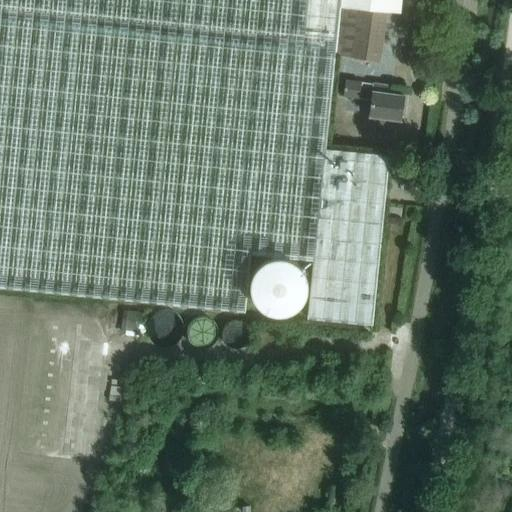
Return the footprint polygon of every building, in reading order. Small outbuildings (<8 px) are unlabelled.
[(372,323),(384,208),(390,156),(326,149),(336,54),(379,60),(387,10),(400,12),(401,0),(0,0),(0,286),(245,311),(251,253),(313,259),(307,317),(372,323)] [(391,86),(373,83),(372,87),(361,85),(361,82),(345,79),(343,95),(371,99),(368,122),(384,124),(385,117),(401,119),(405,95),(390,93),(391,86)] [(250,290),(251,294),(252,297),(253,300),(255,303),(257,306),(259,308),(262,310),(264,312),(267,314),(271,315),(274,316),(277,316),(280,316),(284,316),(287,315),(290,314),(293,312),(296,311),(299,308),(301,306),(303,303),(305,301),(306,297),(307,294),(308,291),(308,288),(308,284),(307,281),(306,278),(305,275),(303,272),(301,269),(299,267),(297,264),(294,263),(291,261),(288,260),(284,259),(281,259),(278,259),(274,259),(271,260),(268,261),(265,262),(262,264),(260,266),(257,269),(255,271),(254,274),(252,277),(251,280),(251,284),(250,287),(250,290)] [(147,327),(147,330),(147,332),(148,335),(149,337),(150,339),(152,342),(154,343),(156,345),(159,346),(161,347),(164,347),(166,347),(169,346),(172,346),(174,345),(176,343),(178,341),(180,339),(181,337),(182,334),(183,332),(183,329),(183,327),(183,324),(182,321),(180,319),(179,317),(177,315),(175,313),(173,312),(170,311),(167,311),(165,311),(162,311),(160,311),(157,312),(155,314),(153,315),(151,317),(149,319),(148,322),(147,324),(147,327)] [(187,329),(186,331),(186,334),(187,336),(188,339),(189,341),(190,343),(192,345),(194,346),(196,347),(199,348),(201,348),(204,348),(206,348),(208,347),(211,346),(213,344),(214,342),(216,340),(217,338),(218,336),(218,333),(218,331),(217,328),(217,326),(215,324),(214,322),(212,320),(210,319),(208,318),(206,317),(203,317),(201,317),(198,317),(196,318),(194,319),(192,321),(190,322),(189,324),(187,327),(187,329)] [(222,331),(222,334),(222,336),(222,338),(223,340),(225,342),(226,344),(228,346),(230,347),(232,348),(235,348),(237,348),(239,348),(242,347),(244,346),(245,344),(247,343),(248,341),(249,339),(250,336),(250,334),(250,332),(249,329),(248,327),(247,325),(246,323),(244,322),(242,321),(240,320),(237,320),(235,320),(233,320),(230,321),(228,322),(226,323),(225,325),(223,327),(223,329),(222,331)] [(53,325),(50,349),(74,352),(77,328),(53,325)] [(50,351),(47,375),(71,377),(74,353),(50,351)] [(47,376),(45,400),(69,403),(71,379),(47,376)] [(45,402),(42,426),(66,429),(69,405),(45,402)] [(42,428),(39,452),(63,454),(66,430),(42,428)] [(208,501),(201,510),(203,511),(214,511),(217,508),(208,501)]
